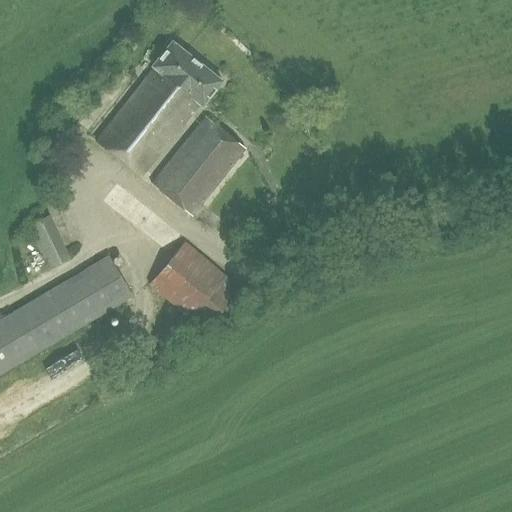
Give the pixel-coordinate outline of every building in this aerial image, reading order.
[(152,67),(95,139),(143,177),(200,105),(201,106),(221,81),(171,41),(151,66),(152,67)] [(205,116),(152,183),(192,215),(245,147),(205,116)] [(70,257),(51,216),(27,226),(47,269),(70,257)] [(149,285),(189,318),(126,357),(132,367),(119,375),(129,393),(141,386),(137,379),(208,335),(205,331),(211,323),(223,333),(246,304),(234,295),(238,289),(185,242),(149,285)] [(110,255),(0,320),(0,374),(133,295),(110,255)]
